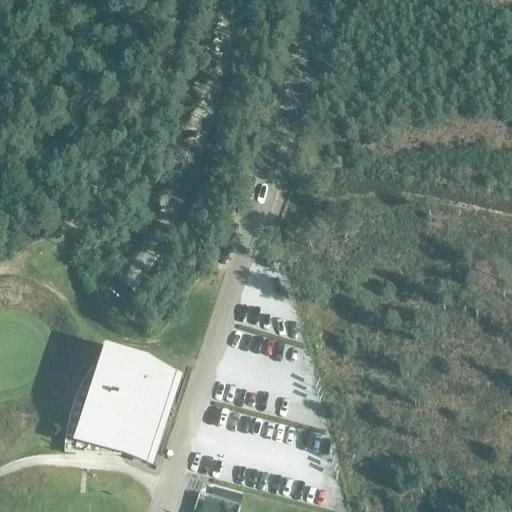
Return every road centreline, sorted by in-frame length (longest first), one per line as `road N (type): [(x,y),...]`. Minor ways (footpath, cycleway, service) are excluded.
road 1 (track): [(276,150),(511,213)]
road 2 (track): [(233,0),(162,222)]
road 3 (track): [(0,472),(75,458),(134,470),(164,486)]
